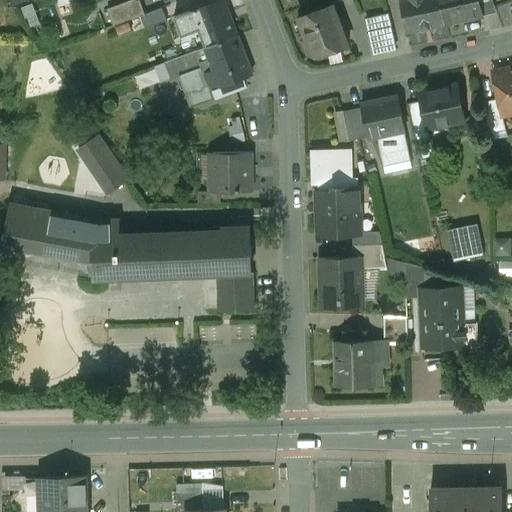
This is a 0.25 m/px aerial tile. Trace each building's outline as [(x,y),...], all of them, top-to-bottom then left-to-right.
[(140,0),(131,0),(107,9),(114,26),(145,14),(140,0)] [(224,0),(219,0),(176,17),(183,35),(200,29),(206,47),(238,35),(224,0)] [(399,0),(407,33),(447,24),(440,0),(399,0)] [(483,15),(479,0),(440,0),(447,24),(483,15)] [(333,6),(300,18),(309,43),(307,46),(309,53),(315,56),(322,55),(328,50),(348,45),(340,23),(343,22),(341,16),(338,18),(333,6)] [(369,17),(375,52),(398,48),(392,13),(369,17)] [(206,47),(174,59),(180,76),(192,107),(242,87),(239,79),(253,74),(238,35),(206,47)] [(174,59),(165,62),(172,79),(180,76),(174,59)] [(511,70),(493,74),(496,89),(498,88),(499,93),(497,93),(498,99),(502,116),(503,116),(511,114),(511,70)] [(458,84),(420,91),(422,101),(428,127),(429,128),(466,120),(458,84)] [(399,97),(363,103),(369,135),(369,136),(380,134),(384,160),(410,156),(399,97)] [(502,116),(498,99),(482,102),(489,134),(506,130),(503,116),(502,116)] [(422,101),(409,104),(418,147),(432,143),(429,128),(428,127),(422,101)] [(364,107),(353,109),(359,137),(369,135),(364,107)] [(130,179),(100,135),(79,149),(109,194),(130,179)] [(323,183),(323,192),(337,192),(337,188),(357,188),(357,180),(352,180),(352,150),(313,151),(314,184),(323,183)] [(252,152),(213,153),(214,176),(210,176),(210,191),(220,191),(252,191),(252,152)] [(378,159),(364,161),(367,175),(381,173),(378,159)] [(357,188),(337,188),(337,192),(323,192),(319,193),(320,234),(351,233),(360,233),(359,188),(357,188)] [(210,191),(198,191),(198,203),(220,202),(220,191),(210,191)] [(223,228),(223,232),(119,235),(119,221),(104,222),(13,205),(5,245),(95,263),(95,279),(121,278),(121,274),(220,271),(221,310),(251,309),(250,272),(253,272),(252,227),(223,228)] [(449,231),(455,260),(484,255),(478,225),(449,231)] [(360,233),(351,233),(352,245),(382,245),(379,232),(360,233)] [(382,245),(352,245),(352,259),(363,259),(363,269),(386,267),(382,245)] [(352,259),(321,261),(322,304),(364,303),(363,269),(363,259),(352,259)] [(422,267),(404,262),(406,298),(422,298),(422,290),(423,290),(423,282),(422,267)] [(441,281),(430,276),(425,282),(423,282),(423,290),(441,290),(441,281)] [(423,290),(422,290),(422,298),(424,346),(463,344),(462,323),(460,289),(441,290),(423,290)] [(407,318),(385,317),(386,343),(390,343),(408,342),(407,318)] [(477,323),(462,323),(463,344),(478,344),(477,323)] [(363,329),(343,330),(343,339),(336,340),(337,385),(382,383),(382,367),(390,367),(390,343),(386,343),(373,343),(373,339),(364,339),(363,329)] [(88,472),(38,473),(39,494),(89,492),(88,472)] [(475,511),(475,487),(431,488),(430,511),(475,511)] [(503,511),(503,487),(475,487),(475,511),(503,511)] [(89,511),(89,492),(39,494),(38,511),(89,511)] [(203,492),(177,493),(178,511),(187,511),(187,510),(204,510),(203,492)]
